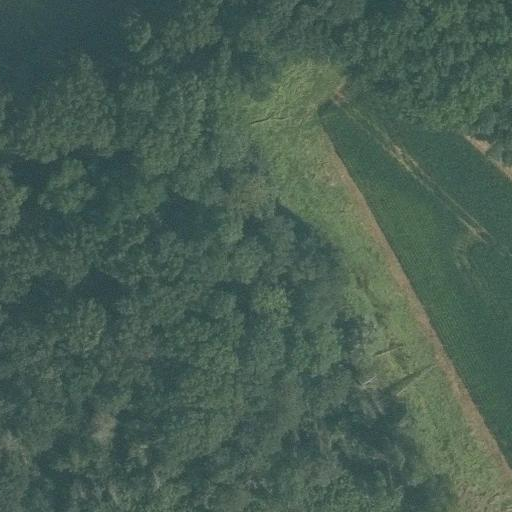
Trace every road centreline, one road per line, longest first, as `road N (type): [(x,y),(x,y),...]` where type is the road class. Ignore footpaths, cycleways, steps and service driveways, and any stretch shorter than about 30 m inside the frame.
road 1 (track): [(342,0),(511,160)]
road 2 (track): [(0,84),(144,0)]
